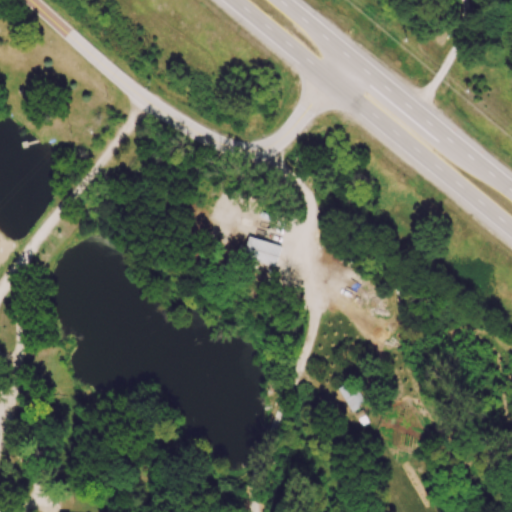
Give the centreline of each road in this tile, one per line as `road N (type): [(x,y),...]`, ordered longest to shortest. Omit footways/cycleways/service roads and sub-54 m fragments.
road 1 (tertiary): [(347,58),(284,137),(263,149),(239,149),(145,99),(30,0)]
road 2 (primary): [(232,0),(511,230)]
road 3 (primary): [(511,193),(276,0)]
